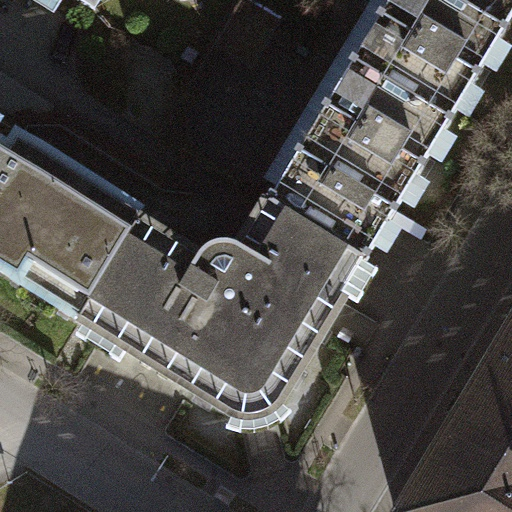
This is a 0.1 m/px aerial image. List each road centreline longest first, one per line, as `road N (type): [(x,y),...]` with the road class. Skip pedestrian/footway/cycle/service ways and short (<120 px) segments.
road 1 (residential): [(511,216),(332,511)]
road 2 (residential): [(174,511),(0,402)]
